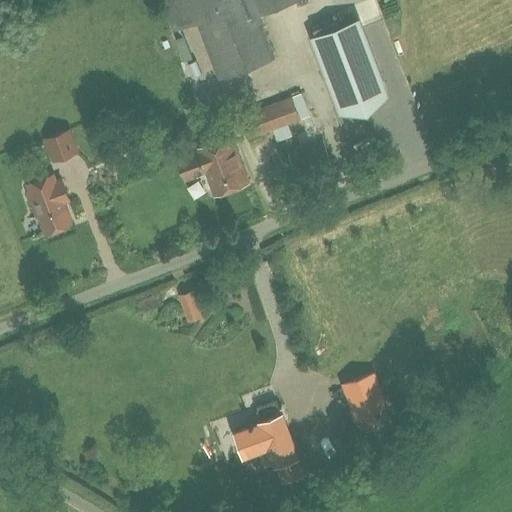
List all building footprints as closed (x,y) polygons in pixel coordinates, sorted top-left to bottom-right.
[(256,11),(282,1),(284,0),(162,0),(163,1),(175,32),(199,22),(220,76),(273,55),(256,11)] [(343,110),(343,109),(358,98),(362,96),(368,112),(370,112),(386,93),(358,19),(357,20),(360,26),(340,34),(337,27),(314,36),(342,110),(343,110)] [(299,117),(291,98),(242,116),(250,135),(299,117)] [(56,133),(46,137),(54,159),(64,155),(77,150),(69,129),(56,133)] [(183,153),(178,155),(186,177),(206,169),(215,193),(248,180),(231,134),(218,139),(216,135),(181,148),(183,153)] [(288,151),(301,187),(336,174),(323,139),(288,151)] [(24,147),(12,151),(15,161),(27,157),(24,147)] [(54,173),(27,183),(30,189),(27,191),(37,216),(39,215),(46,232),(72,222),(61,193),(67,191),(62,178),(56,180),(54,173)] [(178,293),(187,320),(203,316),(194,289),(178,293)] [(165,303),(160,292),(137,300),(142,312),(165,303)] [(373,372),(343,382),(360,429),(390,419),(373,372)] [(261,421),(236,430),(244,453),(259,448),(265,466),(276,462),(282,480),(303,473),(296,454),(297,454),(282,412),(277,398),(256,405),(261,419),(261,421)]
